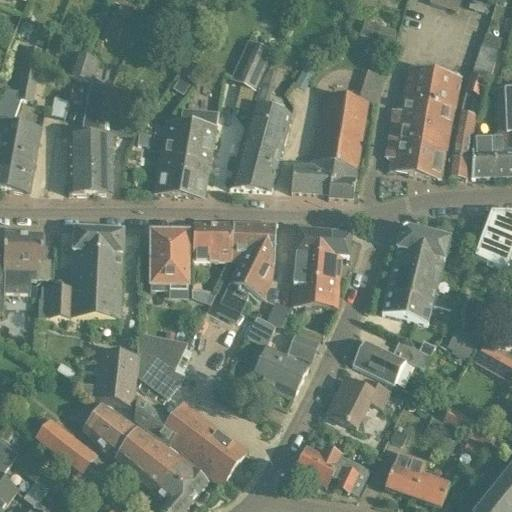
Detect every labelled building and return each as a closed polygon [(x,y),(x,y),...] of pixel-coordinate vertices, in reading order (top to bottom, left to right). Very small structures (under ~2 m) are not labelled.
[(142,15),(146,2),(141,0),(113,0),(112,5),(120,8),(117,17),(129,22),(132,12),(142,15)] [(456,16),(461,0),(430,0),(429,6),(456,16)] [(389,56),(396,33),(364,23),(357,46),(389,56)] [(489,82),(499,52),(501,43),(485,37),(471,76),(472,76),(485,81),(489,82)] [(255,91),(271,54),(249,45),(233,81),(255,91)] [(37,76),(40,57),(26,55),(24,74),(21,74),(18,93),(24,94),(26,83),(36,84),(37,77),(37,76)] [(59,81),(66,59),(55,56),(51,67),(48,77),(59,81)] [(78,84),(86,62),(74,58),(67,80),(78,84)] [(68,199),(87,199),(87,193),(93,193),(92,166),(97,166),(96,144),(97,139),(98,133),(105,100),(109,90),(108,90),(108,89),(91,86),(97,65),(86,62),(78,84),(90,88),(80,139),(67,139),(68,199)] [(194,85),(201,72),(189,64),(181,77),(194,85)] [(443,184),(461,81),(410,71),(402,114),(392,113),(385,159),(391,160),(389,173),(443,184)] [(377,103),(384,80),(363,73),(355,97),(377,103)] [(265,112),(276,76),(268,74),(260,89),(253,108),(251,108),(229,193),(270,195),(291,119),(265,112)] [(481,99),(485,81),(472,76),(465,96),(481,99)] [(179,82),(173,92),(182,98),(188,88),(179,82)] [(32,105),(36,84),(26,83),(24,94),(18,93),(18,94),(16,102),(20,103),(32,105)] [(87,193),(87,199),(112,198),(111,140),(115,140),(115,118),(119,118),(124,93),(109,90),(105,100),(98,133),(97,139),(96,144),(97,166),(92,166),(93,193),(87,193)] [(0,192),(2,193),(14,128),(12,127),(20,103),(16,102),(18,94),(6,92),(4,102),(0,105),(0,192)] [(495,181),(511,180),(511,93),(498,94),(500,140),(495,140),(495,181)] [(353,204),(368,103),(325,98),(314,164),(310,165),(310,169),(293,168),(291,197),(328,198),(328,203),(353,204)] [(63,121),(68,105),(53,99),(50,118),(63,121)] [(215,130),(218,116),(181,113),(180,127),(166,126),(160,160),(209,167),(215,130)] [(466,183),(474,121),(457,117),(448,181),(466,183)] [(28,198),(41,133),(14,128),(2,193),(28,198)] [(474,140),(471,162),(472,181),(495,181),(495,140),(474,140)] [(204,202),(205,190),(209,167),(160,160),(153,198),(204,202)] [(511,276),(511,273),(511,217),(491,218),(476,260),(511,276)] [(188,295),(188,230),(187,227),(184,227),(183,235),(170,235),(170,232),(153,232),(153,235),(151,235),(151,295),(188,295)] [(232,267),(232,263),(233,227),(194,227),(193,266),(232,267)] [(238,276),(236,275),(220,307),(240,316),(251,296),(262,302),(270,288),(274,268),(276,229),(233,227),(232,263),(232,267),(239,267),(239,276),(238,276)] [(88,271),(88,258),(90,232),(74,231),(72,292),(40,291),(39,321),(92,323),(95,271),(88,271)] [(414,266),(422,235),(407,231),(406,233),(403,235),(400,235),(396,252),(397,252),(386,296),(407,300),(415,267),(414,266)] [(121,324),(123,235),(123,234),(90,232),(88,258),(88,271),(95,271),(92,323),(121,324)] [(305,310),(306,309),(307,298),(311,277),(313,259),(331,259),(332,237),(298,234),(292,309),(305,310)] [(444,264),(450,242),(422,235),(414,266),(415,267),(407,300),(432,306),(431,309),(452,314),(454,304),(434,300),(443,264),(444,264)] [(42,265),(43,237),(4,236),(4,247),(0,247),(0,316),(2,316),(2,296),(29,297),(29,283),(35,283),(36,277),(38,277),(38,265),(42,265)] [(349,262),(351,241),(351,238),(332,237),(331,259),(313,259),(311,277),(307,298),(306,309),(305,310),(337,311),(341,261),(349,262)] [(210,308),(216,296),(202,293),(202,286),(192,286),(192,301),(210,308)] [(426,328),(431,309),(432,306),(407,300),(386,296),(381,317),(426,328)] [(285,332),(293,314),(275,305),(267,324),(276,328),(285,332)] [(293,402),(308,370),(267,350),(276,328),(267,324),(257,320),(245,341),(266,351),(251,382),(293,402)] [(470,362),(479,343),(456,332),(447,351),(470,362)] [(174,376),(175,375),(188,347),(139,337),(138,357),(140,357),(141,359),(174,376)] [(312,365),(318,347),(296,339),(289,357),(312,365)] [(393,388),(404,362),(363,343),(352,368),(393,388)] [(428,359),(433,349),(422,344),(418,354),(428,359)] [(484,348),(473,366),(491,376),(501,358),(484,348)] [(422,372),(428,359),(418,354),(411,367),(422,372)] [(132,414),(136,382),(138,359),(102,355),(96,400),(132,414)] [(167,405),(184,381),(174,377),(174,376),(141,359),(140,357),(138,357),(138,359),(136,382),(167,405)] [(61,367),(56,374),(71,383),(76,375),(61,367)] [(361,390),(345,382),(327,418),(355,432),(369,405),(379,411),(388,395),(365,383),(361,390)] [(170,424),(137,399),(134,423),(220,489),(247,455),(184,407),(170,424)] [(187,511),(207,487),(191,474),(193,472),(103,408),(83,435),(165,506),(159,511),(187,511)] [(487,453),(496,437),(451,411),(442,426),(450,431),(460,437),(487,453)] [(79,476),(91,461),(67,441),(69,438),(51,424),(36,444),(79,476)] [(409,437),(396,431),(390,444),(402,450),(409,437)] [(450,431),(439,448),(450,455),(460,437),(450,431)] [(476,461),(482,452),(468,443),(462,452),(476,461)] [(0,511),(3,511),(17,494),(0,482),(17,459),(0,445),(0,511)] [(301,463),(297,464),(294,470),(296,473),(294,476),(325,491),(331,479),(338,483),(335,490),(357,500),(370,474),(345,462),(324,452),(320,459),(307,452),(301,463)] [(425,466),(398,456),(396,458),(384,491),(412,501),(420,479),(425,466)] [(511,511),(511,472),(480,511),(511,511)] [(90,504),(98,493),(78,477),(69,488),(90,504)] [(440,511),(448,490),(420,479),(412,501),(440,511)] [(45,511),(37,506),(47,491),(37,482),(23,502),(34,510),(33,511),(45,511)]
